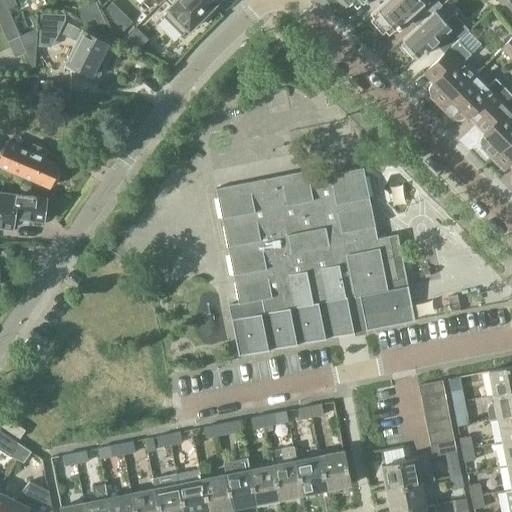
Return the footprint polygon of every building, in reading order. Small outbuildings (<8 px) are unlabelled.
[(161,0),(158,4),(162,0),(165,0),(171,7),(163,15),(182,35),(192,25),(194,27),(206,16),(203,13),(215,0),(161,0)] [(384,0),(370,13),(373,17),(370,19),(382,33),(385,31),(389,34),(397,27),(398,28),(400,25),(400,24),(413,13),(421,21),(421,22),(435,10),(442,4),(438,0),(384,0)] [(511,6),(509,2),(502,7),(511,20),(511,19),(511,6)] [(438,38),(447,49),(455,41),(468,29),(454,13),(444,20),(435,10),(421,22),(421,21),(402,39),(404,41),(400,44),(412,57),(416,54),(418,57),(425,51),(425,52),(428,50),(427,49),(438,38)] [(99,27),(107,24),(103,14),(95,18),(99,27)] [(41,16),(39,49),(58,50),(60,17),(41,16)] [(67,23),(61,34),(76,42),(66,61),(91,74),(93,70),(99,74),(108,55),(102,52),(107,42),(83,30),(82,31),(67,23)] [(511,36),(500,49),(511,60),(511,59),(511,36)] [(430,95),(442,107),(476,72),(463,60),(468,56),(455,41),(447,49),(422,74),(431,83),(430,85),(429,86),(429,88),(429,89),(429,91),(429,92),(430,94),(430,95)] [(488,85),(476,72),(442,107),(453,117),(454,119),(455,119),(457,120),(458,120),(460,120),(461,120),(463,119),(464,118),(465,117),(474,126),(508,91),(495,78),(488,85)] [(482,146),(493,157),(511,137),(511,94),(508,91),(474,126),(482,134),(481,135),(480,137),(479,138),(479,140),(479,141),(479,143),(480,144),(481,145),(482,146)] [(511,137),(493,157),(504,169),(509,164),(511,167),(511,137)] [(32,144),(29,150),(7,141),(0,156),(0,165),(48,186),(49,185),(54,184),(58,174),(56,169),(59,163),(43,157),(46,150),(32,144)] [(216,187),(231,264),(238,302),(228,304),(230,317),(238,356),(353,333),(353,332),(365,329),(366,330),(414,321),(407,285),(407,284),(405,276),(398,278),(389,235),(377,238),(363,167),(329,173),(330,176),(317,179),(315,168),(216,187)] [(0,225),(11,227),(11,226),(13,216),(42,219),(46,216),(47,216),(48,207),(48,206),(44,202),(44,198),(0,192),(0,225)] [(492,394),(511,390),(511,364),(487,369),(492,394)] [(419,384),(421,395),(443,391),(441,379),(419,384)] [(451,390),(453,402),(464,400),(461,388),(451,390)] [(486,410),(488,419),(511,414),(511,390),(492,394),(494,402),(491,403),(490,403),(489,404),(488,405),(487,406),(486,408),(486,409),(486,410)] [(421,395),(423,407),(424,407),(446,403),(443,391),(421,395)] [(464,400),(453,402),(455,414),(466,412),(464,400)] [(310,406),(312,417),(324,414),(321,403),(310,406)] [(424,407),(426,419),(448,415),(446,403),(424,407)] [(312,417),(310,406),(298,408),(300,419),(312,417)] [(263,415),(265,426),(277,423),(275,412),(263,415)] [(497,418),(501,440),(511,438),(511,414),(488,419),(488,420),(497,418)] [(265,426),(263,415),(251,417),(253,428),(265,426)] [(426,419),(428,431),(451,426),(448,415),(426,419)] [(5,416),(0,423),(0,425),(19,438),(25,430),(5,416)] [(216,424),(218,435),(230,433),(228,422),(216,424)] [(216,424),(204,426),(206,437),(218,435),(216,424)] [(428,431),(431,442),(453,438),(451,426),(428,431)] [(14,456),(20,443),(0,429),(0,448),(10,455),(14,456)] [(168,433),(171,444),(182,442),(180,431),(168,433)] [(171,444),(168,433),(157,436),(159,447),(171,444)] [(460,449),(472,446),(470,436),(458,438),(460,449)] [(431,442),(433,455),(455,450),(453,438),(431,442)] [(511,462),(511,438),(501,440),(506,464),(511,462)] [(121,443),(123,454),(135,451),(133,440),(121,443)] [(24,461),(34,451),(20,443),(14,456),(24,461)] [(123,454),(121,443),(109,445),(112,456),(123,454)] [(303,493),(296,459),(295,459),(293,446),(280,448),(282,462),(272,464),(279,498),(303,493)] [(475,459),(472,446),(460,449),(462,461),(475,459)] [(319,454),(326,489),(350,484),(343,449),(319,454)] [(74,452),(77,463),(88,461),(86,450),(74,452)] [(77,463),(74,452),(63,454),(65,465),(77,463)] [(319,454),(296,459),(303,493),(326,489),(319,454)] [(381,464),(386,488),(433,478),(431,468),(418,470),(416,457),(381,464)] [(447,465),(449,475),(460,473),(458,463),(447,465)] [(272,464),(248,468),(255,503),(279,498),(272,464)] [(183,511),(208,511),(201,478),(198,478),(196,468),(176,472),(183,511)] [(231,508),(255,503),(248,468),(224,473),(231,508)] [(183,511),(176,472),(152,477),(159,511),(183,511)] [(224,473),(201,478),(208,511),(231,508),(224,473)] [(460,473),(449,475),(451,488),(462,486),(460,473)] [(149,488),(130,492),(134,511),(159,511),(152,477),(147,478),(149,488)] [(433,481),(433,478),(386,488),(390,511),(425,504),(421,483),(433,481)] [(52,511),(48,489),(29,481),(14,499),(0,492),(0,511),(52,511)] [(467,485),(469,496),(481,494),(479,483),(467,485)] [(95,499),(84,501),(86,511),(110,511),(107,496),(106,496),(104,484),(92,486),(95,499)] [(107,496),(110,511),(134,511),(130,492),(107,496)] [(481,494),(469,496),(472,509),(483,507),(481,494)] [(60,505),(61,511),(86,511),(84,501),(60,505)]
